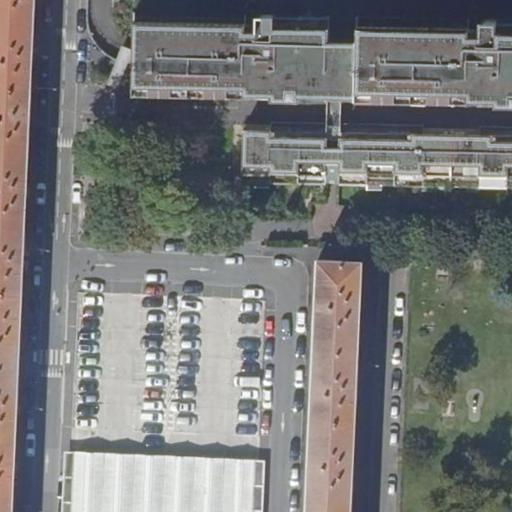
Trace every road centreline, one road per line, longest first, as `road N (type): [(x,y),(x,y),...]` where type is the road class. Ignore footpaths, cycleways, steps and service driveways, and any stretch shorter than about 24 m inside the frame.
road 1 (residential): [(54,266),(293,276),(280,511)]
road 2 (residential): [(54,266),(64,0)]
road 3 (residential): [(382,511),(394,257)]
road 4 (residential): [(42,511),(54,266)]
